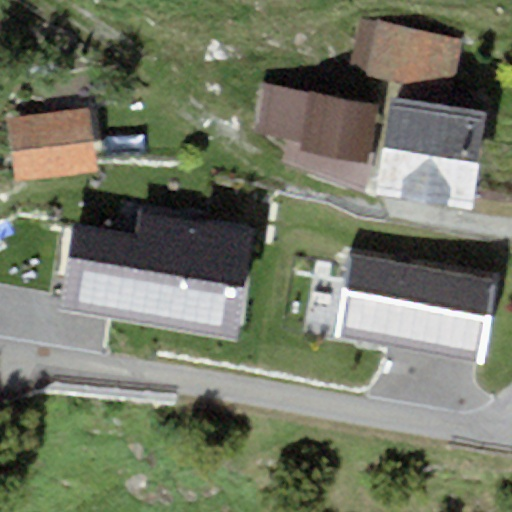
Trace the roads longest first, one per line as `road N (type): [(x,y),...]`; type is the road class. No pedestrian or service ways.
road 1 (residential): [(511,425),(471,429),(0,354)]
road 2 (track): [(375,204),(280,173),(53,0)]
